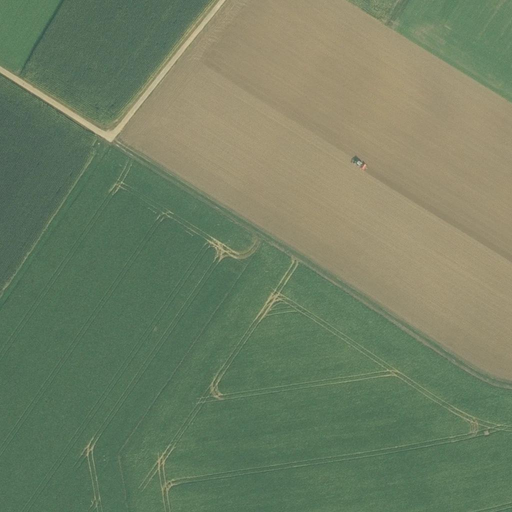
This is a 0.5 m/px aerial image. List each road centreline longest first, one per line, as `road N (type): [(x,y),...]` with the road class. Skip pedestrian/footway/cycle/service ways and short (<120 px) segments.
road 1 (track): [(511,389),(109,139)]
road 2 (track): [(109,139),(0,300)]
road 3 (track): [(227,0),(109,139)]
road 4 (track): [(109,139),(0,70)]
